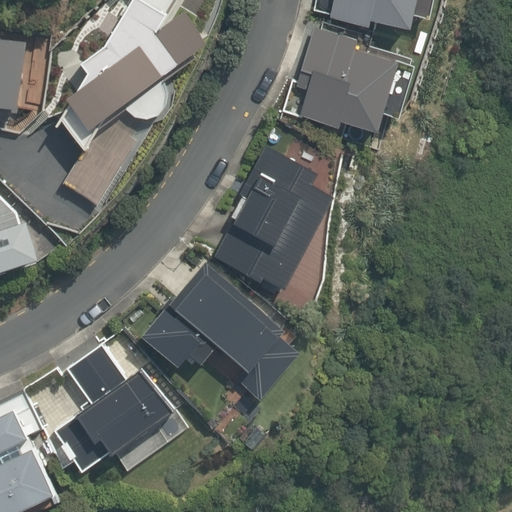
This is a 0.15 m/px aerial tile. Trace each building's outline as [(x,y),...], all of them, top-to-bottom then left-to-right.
[(383,22),(421,29),(423,17),(438,20),(441,0),(338,0),(335,20),(381,28),(383,22)] [(397,118),(409,121),(421,77),(409,74),(413,62),(314,35),(300,88),(312,92),(305,116),(351,129),(353,121),(393,132),(397,118)] [(34,42),(0,37),(0,109),(26,112),(34,42)] [(99,205),(140,140),(103,116),(61,182),(99,205)] [(325,176),(271,144),(231,213),(238,217),(218,250),(291,292),(346,198),(320,183),(325,176)] [(0,276),(56,253),(0,191),(0,276)] [(217,267),(155,340),(200,378),(215,361),(257,397),(304,341),(217,267)] [(172,417),(144,378),(133,386),(106,348),(71,373),(98,411),(65,434),(93,473),(172,417)] [(0,461),(37,444),(32,435),(44,430),(25,389),(0,401),(0,461)] [(0,511),(32,511),(66,494),(41,449),(0,472),(0,511)]
